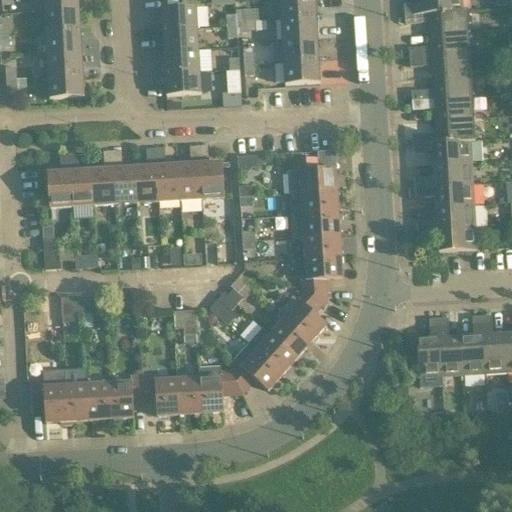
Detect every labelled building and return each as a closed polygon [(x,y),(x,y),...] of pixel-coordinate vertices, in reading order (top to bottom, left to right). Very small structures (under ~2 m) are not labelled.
[(78,12),(77,0),(42,0),(44,14),(78,12)] [(234,0),(218,0),(219,9),(235,8),(234,0)] [(315,20),(313,0),(279,0),(280,22),(315,20)] [(462,12),(461,0),(422,0),(424,16),(429,15),(462,13),(462,12)] [(403,6),(404,16),(420,15),(419,5),(403,6)] [(160,11),(162,33),(196,31),(195,8),(160,11)] [(80,34),(78,12),(44,14),(45,36),(80,34)] [(235,17),(236,24),(245,23),(244,12),(235,12),(235,17)] [(429,15),(430,37),(468,34),(467,12),(462,12),(462,13),(429,15)] [(420,15),(404,16),(404,26),(420,25),(420,15)] [(227,29),(236,28),(236,24),(235,17),(226,17),(227,29)] [(316,41),(315,20),(280,22),(282,43),(316,41)] [(236,24),(236,28),(236,36),(245,35),(245,23),(236,24)] [(237,40),(236,36),(236,28),(227,29),(227,41),(237,40)] [(196,31),(162,33),(163,54),(198,52),(196,31)] [(81,55),(80,34),(45,36),(46,57),(81,55)] [(469,56),(468,34),(430,37),(431,58),(469,56)] [(0,49),(8,49),(8,38),(0,37),(0,49)] [(318,63),(316,41),(282,43),(283,65),(318,63)] [(408,50),(408,60),(422,59),(422,49),(408,50)] [(163,54),(164,76),(199,74),(198,52),(163,54)] [(253,66),(263,66),(262,54),(252,55),(253,66)] [(82,77),(81,55),(46,57),(47,79),(82,77)] [(243,67),(253,66),(252,55),(243,55),(243,67)] [(431,58),(433,80),(471,77),(469,56),(431,58)] [(422,59),(408,60),(409,69),(423,68),(422,59)] [(229,72),(239,72),(238,60),(229,61),(229,72)] [(319,85),(318,63),(283,65),(284,87),(319,85)] [(253,78),(253,66),(243,67),(244,78),(253,78)] [(5,81),(15,81),(14,69),(5,70),(5,81)] [(240,95),(239,83),(239,72),(229,72),(226,73),(228,96),(240,95)] [(199,74),(164,76),(166,98),(168,98),(169,111),(201,109),(200,96),(199,74)] [(83,99),(82,77),(47,79),(49,101),(83,99)] [(472,99),(471,77),(433,80),(434,101),(472,99)] [(16,93),(15,81),(5,81),(6,93),(16,93)] [(410,93),(411,103),(425,102),(424,92),(410,93)] [(473,121),(472,99),(434,101),(435,123),(473,121)] [(425,102),(411,103),(412,112),(425,111),(425,102)] [(475,143),(473,121),(435,123),(436,144),(436,145),(470,143),(470,144),(475,143)] [(411,136),(411,146),(428,145),(427,135),(411,136)] [(431,144),(433,167),(471,165),(470,144),(470,143),(436,145),(436,144),(431,144)] [(428,145),(411,146),(412,156),(428,155),(428,145)] [(198,148),(201,202),(223,200),(221,164),(208,165),(207,147),(198,148)] [(179,203),(201,202),(198,148),(189,148),(190,166),(177,167),(179,203)] [(136,206),(158,204),(155,150),(146,151),(147,169),(134,170),(136,206)] [(155,150),(158,204),(179,203),(177,167),(165,168),(164,150),(155,150)] [(111,153),(115,207),(136,206),(134,170),(122,170),(120,152),(111,153)] [(93,208),(115,207),(111,153),(102,153),(103,171),(91,172),(93,208)] [(49,211),(71,209),(68,155),(59,156),(60,174),(47,175),(49,211)] [(68,155),(71,209),(93,208),(91,172),(78,173),(77,155),(68,155)] [(289,196),(291,196),(336,194),(335,171),(318,172),(318,160),(292,162),(293,174),(288,174),(289,196)] [(472,186),(471,165),(433,167),(434,189),(472,186)] [(414,180),(414,190),(430,189),(430,179),(414,180)] [(474,208),(472,186),(434,189),(435,210),(474,208)] [(238,189),(239,200),(252,199),(255,199),(254,188),(238,189)] [(431,198),(430,189),(414,190),(415,199),(431,198)] [(338,215),(336,194),(291,196),(292,218),(338,215)] [(252,199),(239,200),(239,209),(252,208),(252,199)] [(475,229),(474,208),(435,210),(437,232),(475,229)] [(338,215),(292,218),(291,218),(292,240),(303,239),(339,237),(338,215)] [(416,223),(417,233),(433,232),(432,222),(416,223)] [(476,252),(475,229),(437,232),(438,254),(476,252)] [(433,241),(433,232),(417,233),(417,242),(433,241)] [(241,234),(242,243),(254,242),(254,233),(241,234)] [(341,258),(339,237),(303,239),(305,260),(341,258)] [(255,251),(254,242),(242,243),(242,252),(255,251)] [(58,243),(43,244),(44,272),(60,272),(58,243)] [(74,255),(73,268),(96,268),(96,256),(74,255)] [(305,260),(299,261),(300,283),(301,293),(327,302),(325,282),(342,281),(341,258),(305,260)] [(148,259),(140,259),(140,270),(149,270),(148,259)] [(227,298),(236,307),(242,300),(233,291),(227,298)] [(299,304),(284,320),(311,344),(326,328),(313,317),(327,302),(301,293),(294,300),(299,304)] [(236,307),(227,298),(223,295),(209,311),(228,327),(235,318),(230,314),(236,307)] [(74,317),(83,316),(82,303),(82,298),(60,299),(62,324),(74,323),(74,317)] [(92,316),(91,303),(82,303),(83,316),(92,316)] [(173,313),(173,318),(174,331),(183,330),(184,345),(196,345),(195,312),(173,313)] [(473,339),(461,339),(463,377),(484,376),(482,338),(482,333),(481,318),(471,319),(473,339)] [(490,318),(481,318),(482,333),(491,332),(490,318)] [(296,360),(311,344),(284,320),(270,336),(296,360)] [(447,320),(438,321),(439,335),(448,335),(447,320)] [(442,387),(441,379),(439,341),(439,335),(438,321),(428,321),(429,336),(430,341),(416,342),(418,360),(410,361),(411,380),(419,380),(419,388),(442,387)] [(248,346),(282,377),(296,360),(270,336),(262,330),(248,346)] [(482,338),(484,376),(506,375),(504,337),(482,338)] [(439,341),(441,379),(463,377),(461,339),(439,341)] [(267,393),(282,377),(248,346),(233,362),(236,365),(230,372),(241,397),(255,382),(267,393)] [(198,380),(200,416),(223,415),(222,398),(241,397),(230,372),(220,373),(220,369),(198,370),(198,380)] [(42,383),(31,384),(32,409),(44,409),(45,425),(67,424),(65,388),(65,373),(42,374),(42,383)] [(130,384),(108,385),(111,421),(133,420),(132,404),(144,403),(142,377),(130,378),(130,384)] [(156,419),(179,418),(177,381),(155,383),(155,377),(142,377),(144,403),(155,402),(156,419)] [(198,380),(177,381),(179,418),(200,416),(198,380)] [(89,423),(111,421),(108,385),(87,387),(89,423)] [(87,387),(65,388),(67,424),(89,423),(87,387)]
